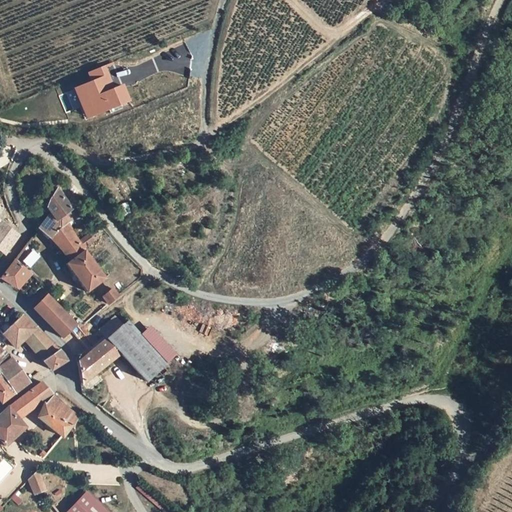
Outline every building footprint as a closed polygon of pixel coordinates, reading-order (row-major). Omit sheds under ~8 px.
[(106,66),(90,73),(93,81),(75,88),(88,118),(131,101),(124,85),(115,88),(106,66)] [(37,228),(46,235),(53,240),(68,225),(64,220),(74,213),(55,185),(49,191),(37,228)] [(0,225),(0,251),(3,253),(16,235),(1,224),(0,225)] [(79,241),(68,225),(53,240),(55,242),(69,262),(67,263),(88,290),(105,277),(83,247),(91,240),(87,235),(79,241)] [(32,275),(47,253),(39,246),(46,235),(37,228),(22,250),(13,261),(32,275)] [(13,261),(3,274),(23,289),(32,275),(13,261)] [(74,320),(48,290),(34,302),(61,331),(74,320)] [(101,307),(111,298),(112,300),(115,297),(111,293),(109,295),(107,292),(96,301),(101,307)] [(122,319),(77,358),(81,375),(124,349),(148,376),(168,359),(130,316),(124,321),(122,319)] [(12,327),(4,334),(15,346),(26,338),(49,370),(57,365),(56,350),(24,318),(12,327)] [(0,400),(14,391),(0,370),(0,350),(1,349),(0,348),(0,400)] [(2,348),(1,349),(0,350),(0,369),(12,362),(2,348)] [(12,362),(0,369),(0,370),(14,391),(28,383),(12,362)] [(67,407),(44,388),(40,386),(3,410),(15,423),(22,418),(22,417),(41,403),(44,406),(39,416),(64,436),(82,416),(67,407)] [(15,423),(3,410),(0,411),(0,449),(0,450),(23,431),(15,423)] [(35,489),(44,480),(38,468),(29,478),(35,489)] [(160,511),(162,511),(169,505),(141,480),(134,488),(160,511)] [(108,511),(85,485),(62,505),(68,511),(108,511)]
